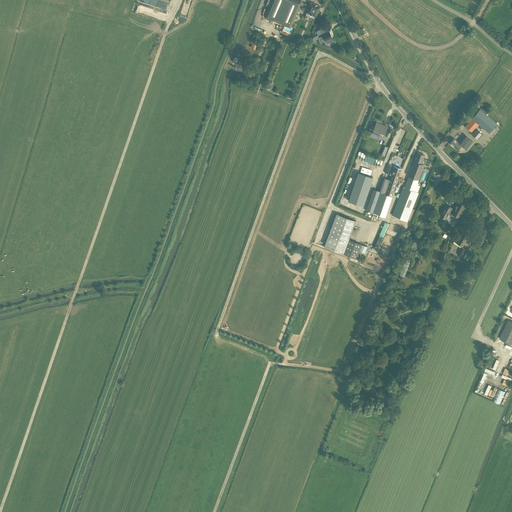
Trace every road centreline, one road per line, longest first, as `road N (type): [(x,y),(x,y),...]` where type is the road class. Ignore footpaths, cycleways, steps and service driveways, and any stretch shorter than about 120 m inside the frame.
road 1 (track): [(0,509),(180,0)]
road 2 (tertiary): [(511,226),(387,94),(335,0)]
road 3 (track): [(146,288),(103,286),(0,310)]
road 4 (track): [(471,22),(448,45),(422,46),(362,0)]
